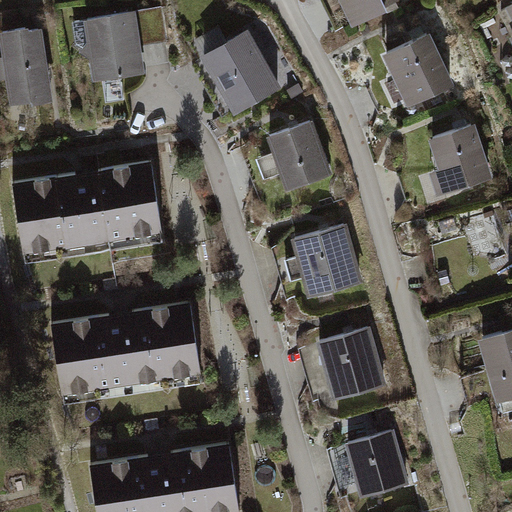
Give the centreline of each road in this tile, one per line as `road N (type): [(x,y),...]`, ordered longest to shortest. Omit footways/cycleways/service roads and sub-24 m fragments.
road 1 (residential): [(463,511),(363,164),(288,0)]
road 2 (residential): [(315,511),(215,157),(163,92)]
